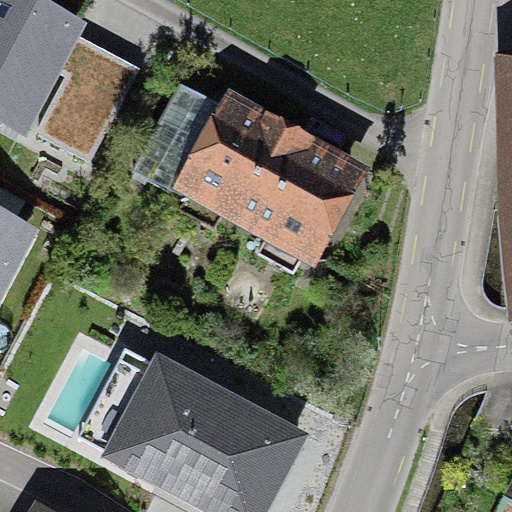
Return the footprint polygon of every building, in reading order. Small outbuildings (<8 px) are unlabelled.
[(13,0),(0,0),(0,124),(25,138),(80,34),(13,0)] [(134,76),(83,49),(37,136),(89,163),(134,76)] [(511,57),(491,62),(509,322),(511,321),(511,57)] [(365,172),(222,95),(166,199),(311,272),(365,172)] [(0,299),(31,241),(0,225),(0,299)] [(267,511),(309,434),(157,353),(101,456),(206,511),(267,511)]
